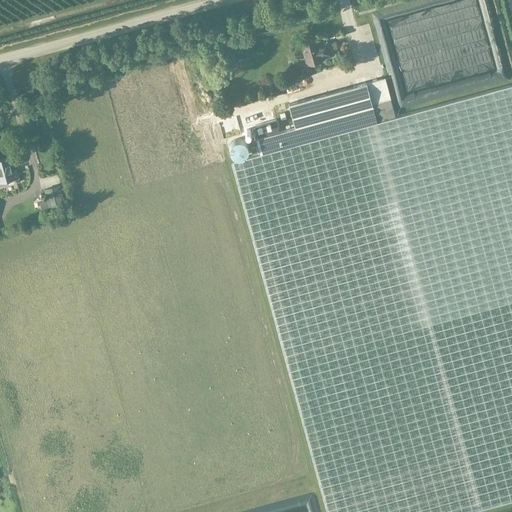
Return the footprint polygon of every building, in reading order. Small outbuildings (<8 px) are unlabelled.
[(308,64),(324,60),(324,58),(332,56),(330,49),(328,50),(326,43),(318,46),(316,40),(300,44),(302,52),(304,52),(308,64)] [(260,154),(231,161),(326,511),(468,511),(511,500),(511,84),(395,117),(385,78),(289,104),(295,127),(256,138),(260,154)] [(242,139),(239,139),(235,139),(233,141),(231,144),(230,147),(230,150),(231,153),(233,155),(236,156),(240,157),(243,156),(245,154),(247,152),(248,149),(248,146),(247,143),(245,140),(242,139)] [(0,182),(0,183),(19,178),(16,169),(11,171),(8,157),(0,159),(0,182)] [(50,182),(48,169),(41,170),(43,183),(50,182)]
